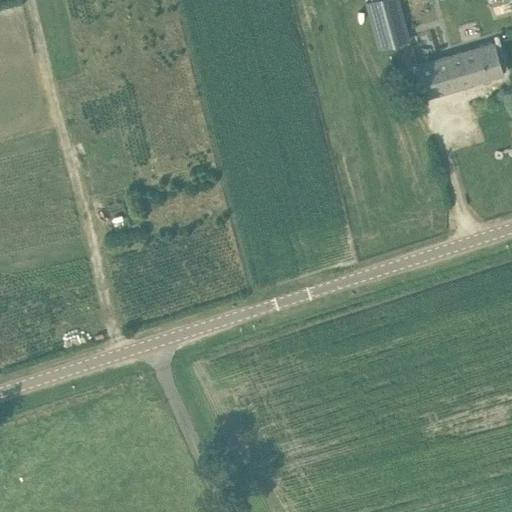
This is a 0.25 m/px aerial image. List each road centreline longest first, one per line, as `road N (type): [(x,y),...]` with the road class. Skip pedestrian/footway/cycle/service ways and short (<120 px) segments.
road 1 (unclassified): [(0,392),(511,228)]
road 2 (track): [(121,353),(30,0)]
